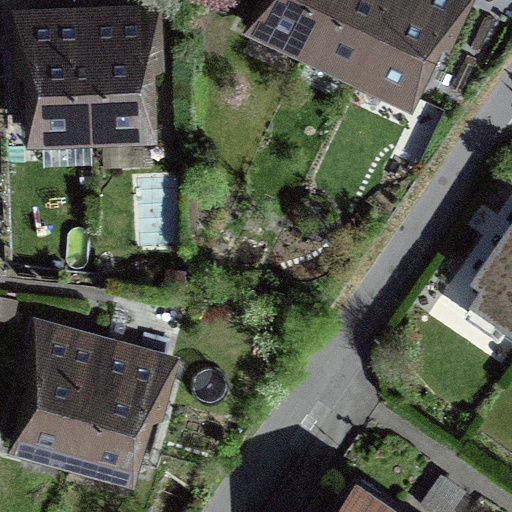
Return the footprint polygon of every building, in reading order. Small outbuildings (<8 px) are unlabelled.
[(259,0),(253,14),(417,93),(464,1),(462,0),(259,0)] [(153,17),(86,19),(89,126),(156,124),(153,17)] [(29,128),(89,126),(86,19),(26,21),(29,128)] [(511,329),(511,220),(474,278),(484,284),(472,303),(511,329)] [(75,452),(104,347),(43,331),(14,435),(75,452)] [(104,347),(75,452),(138,469),(166,364),(104,347)] [(398,511),(362,487),(344,511),(398,511)]
